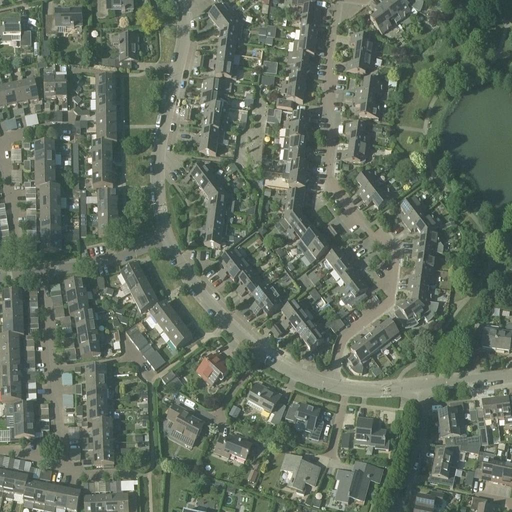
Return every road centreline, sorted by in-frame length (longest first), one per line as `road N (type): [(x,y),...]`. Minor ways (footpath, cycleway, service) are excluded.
road 1 (residential): [(331,385),(347,333),(387,301),(395,255),(384,239),(363,231),(330,182),(328,74),(338,0)]
road 2 (residential): [(182,9),(157,165),(167,238)]
road 3 (residential): [(62,464),(43,272)]
road 4 (residential): [(167,238),(203,297),(262,355)]
road 5 (residential): [(43,272),(105,263),(167,238)]
road 6 (residential): [(418,388),(408,474),(392,511)]
